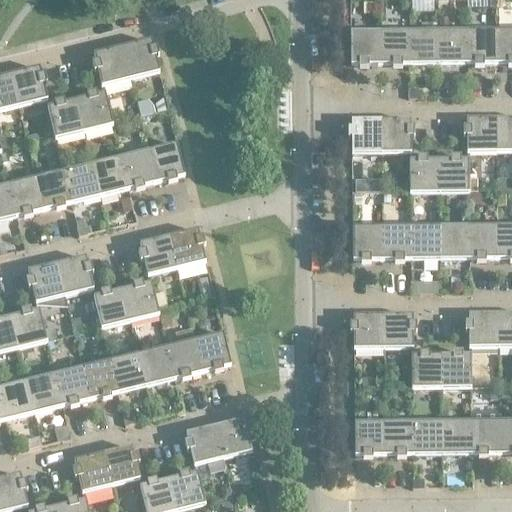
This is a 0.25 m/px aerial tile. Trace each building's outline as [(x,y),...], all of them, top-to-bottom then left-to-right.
[(511,34),(496,35),(496,68),(508,68),(508,72),(511,71),(511,34)] [(438,69),(438,35),(409,36),(409,69),(438,69)] [(467,68),(467,35),(438,35),(438,69),(467,68)] [(496,68),(496,35),(467,35),(467,68),(475,68),(475,72),(484,72),(484,68),(496,68)] [(381,69),(380,36),(351,36),(351,70),(359,69),(359,73),(369,73),(369,69),(381,69)] [(409,69),(409,36),(380,36),(381,69),(393,69),(393,73),(402,73),(402,69),(409,69)] [(159,76),(155,60),(159,60),(157,51),(153,52),(152,44),(123,51),(130,84),(159,76)] [(130,84),(123,51),(94,58),(96,66),(92,67),(94,75),(98,74),(102,91),(130,84)] [(47,104),(44,88),(47,87),(45,78),(41,79),(40,72),(11,79),(19,111),(47,104)] [(0,115),(19,111),(11,79),(0,81),(0,115)] [(113,129),(105,97),(103,98),(99,99),(97,99),(96,97),(97,97),(96,96),(87,98),(87,99),(88,101),(76,104),(84,136),(113,129)] [(157,116),(155,108),(149,102),(137,104),(141,120),(157,116)] [(84,136),(76,104),(65,107),(64,105),(64,103),(55,106),(55,107),(56,109),(54,110),(50,111),(47,111),(55,143),(84,136)] [(497,156),(496,123),(466,124),(466,131),(463,131),(463,140),(467,140),(467,157),(497,156)] [(511,156),(511,123),(496,123),(497,156),(511,156)] [(381,158),(381,124),(351,125),(352,132),(348,133),(348,141),(352,141),(352,158),(381,158)] [(411,157),(411,141),(415,141),(415,132),(411,132),(411,124),(381,124),(381,158),(411,157)] [(185,180),(177,148),(148,155),(156,187),(185,180)] [(156,187),(148,155),(120,162),(128,194),(156,187)] [(469,197),(469,164),(460,164),(460,160),(451,161),(451,164),(439,164),(439,197),(469,197)] [(439,197),(439,164),(427,164),(427,161),(418,161),(418,164),(409,165),(410,198),(439,197)] [(128,194),(120,162),(92,169),(100,201),(128,194)] [(100,201),(92,169),(64,175),(72,208),(100,201)] [(72,208),(64,175),(36,182),(44,215),(72,208)] [(44,215),(36,182),(8,189),(16,221),(44,215)] [(0,225),(16,221),(8,189),(0,191),(0,225)] [(511,229),(498,230),(498,263),(510,263),(510,267),(511,266),(511,229)] [(469,264),(469,230),(440,231),(440,264),(469,264)] [(498,263),(498,230),(469,230),(469,264),(477,264),(477,267),(486,267),(486,263),(498,263)] [(383,264),(382,231),(353,232),(353,265),(361,265),(361,268),(371,268),(371,265),(383,264)] [(411,264),(411,231),(382,231),(383,264),(395,264),(395,268),(404,268),(404,264),(411,264)] [(440,264),(440,231),(411,231),(411,264),(440,264)] [(206,266),(202,250),(205,249),(203,241),(200,241),(198,234),(169,241),(177,273),(206,266)] [(177,273),(169,241),(140,248),(142,255),(138,256),(140,265),(144,264),(148,280),(177,273)] [(94,293),(90,277),(93,276),(91,268),(88,269),(86,261),(57,268),(65,300),(94,293)] [(65,300),(57,268),(28,275),(30,283),(26,284),(29,292),(32,291),(36,308),(65,300)] [(159,319),(151,287),(149,287),(149,288),(145,289),(145,288),(143,289),(143,286),(143,285),(133,287),(133,288),(134,291),(123,294),(130,326),(159,319)] [(130,326),(123,294),(111,297),(110,294),(110,293),(101,295),(101,296),(102,299),(100,299),(100,300),(96,300),(94,301),(102,333),(130,326)] [(47,346),(39,314),(37,315),(33,316),(31,316),(31,314),(31,312),(21,315),(22,316),(22,318),(11,321),(18,353),(47,346)] [(498,352),(498,318),(468,319),(468,326),(465,326),(465,335),(469,335),(469,352),(498,352)] [(511,351),(511,318),(498,318),(498,352),(511,351)] [(413,352),(413,336),(417,336),(416,327),(413,327),(413,319),(383,320),(383,353),(413,352)] [(383,353),(383,320),(353,320),(353,328),(350,328),(350,337),(354,336),(354,353),(383,353)] [(0,357),(18,353),(11,321),(0,323),(0,357)] [(231,370),(223,338),(194,345),(202,377),(231,370)] [(202,377),(194,345),(166,352),(174,384),(202,377)] [(174,384),(166,352),(138,358),(146,391),(174,384)] [(441,393),(441,359),(429,360),(429,356),(419,356),(419,360),(411,360),(412,393),(441,393)] [(471,392),(471,359),(462,359),(462,356),(453,356),(453,359),(441,359),(441,393),(471,392)] [(118,397),(110,365),(109,358),(81,365),(82,372),(90,404),(118,397)] [(146,391),(138,358),(110,365),(118,397),(146,391)] [(90,404),(82,372),(54,379),(62,411),(90,404)] [(62,411),(54,379),(26,386),(34,418),(62,411)] [(34,418),(26,386),(0,392),(0,399),(6,425),(34,418)] [(252,456),(248,440),(251,439),(249,430),(246,431),(244,424),(215,431),(223,463),(252,456)] [(500,458),(499,425),(471,426),(471,459),(478,459),(478,462),(488,462),(488,459),(500,458)] [(511,425),(499,425),(500,458),(511,458),(511,462),(511,461),(511,425)] [(385,460),(384,426),(354,427),(355,460),(363,460),(363,463),(373,463),(373,460),(385,460)] [(413,459),(413,426),(384,426),(385,460),(397,459),(397,463),(406,463),(406,459),(413,459)] [(442,459),(442,426),(413,426),(413,459),(442,459)] [(471,459),(471,426),(442,426),(442,459),(471,459)] [(223,463),(215,431),(186,438),(188,445),(185,446),(187,455),(190,454),(194,470),(223,463)] [(140,483),(136,467),(140,466),(138,458),(134,458),(132,451),(103,458),(111,490),(140,483)] [(111,490),(103,458),(74,465),(76,473),(73,473),(75,482),(78,481),(82,497),(111,490)] [(192,511),(206,509),(198,477),(195,477),(191,478),(190,479),(189,476),(189,475),(180,477),(180,478),(181,481),(169,484),(175,511),(192,511)] [(0,511),(21,511),(28,510),(24,494),(28,494),(26,485),(22,486),(20,478),(0,483),(0,511)] [(175,511),(169,484),(157,486),(157,484),(156,483),(147,485),(148,486),(148,489),(147,489),(143,490),(140,491),(145,511),(175,511)] [(87,511),(86,504),(83,505),(79,506),(79,505),(78,506),(77,503),(77,502),(68,505),(68,506),(69,508),(57,511),(87,511)]
